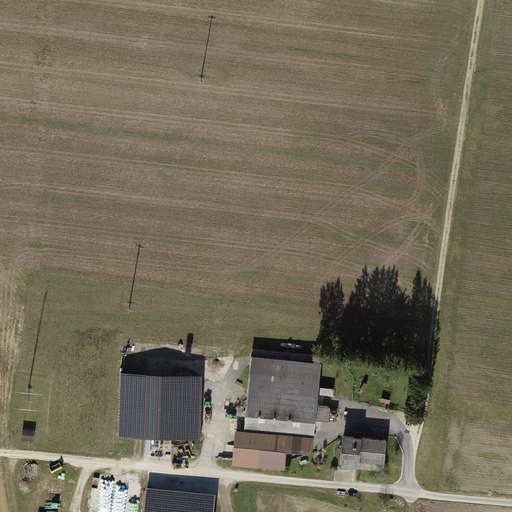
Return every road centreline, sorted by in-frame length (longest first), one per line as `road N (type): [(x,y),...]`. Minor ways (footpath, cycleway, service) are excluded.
road 1 (track): [(481,0),(406,491),(412,511)]
road 2 (residential): [(511,502),(5,451)]
road 3 (track): [(48,0),(0,451)]
